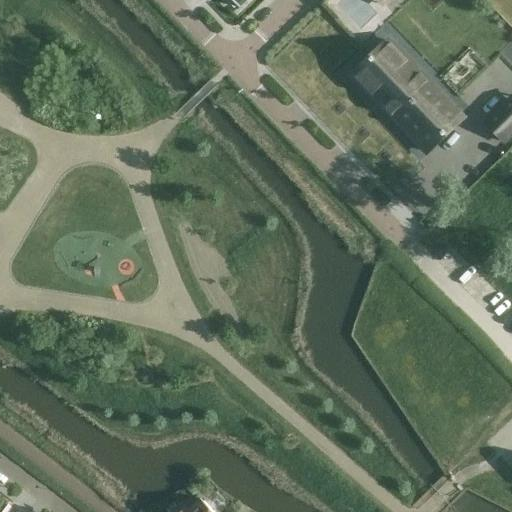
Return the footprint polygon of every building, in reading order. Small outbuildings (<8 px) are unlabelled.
[(394,116),(428,153),(463,119),(386,40),(352,73),(393,116),(394,116)] [(503,142),(511,132),(511,97),(485,124),(503,142)] [(474,208),(455,226),(472,244),(473,244),(472,243),(500,216),(485,200),(492,193),(482,183),(465,199),(474,208)] [(511,227),(500,216),(472,243),(473,244),(489,260),(507,243),(511,248),(511,227)] [(410,292),(390,312),(415,338),(399,353),(423,378),(441,361),(427,347),(446,330),(434,318),(437,315),(424,301),(421,304),(410,292)] [(460,386),(443,402),(452,412),(459,406),(477,424),(511,392),(492,372),(468,395),(460,386)] [(180,511),(212,511),(200,498),(188,510),(186,507),(180,511)]
